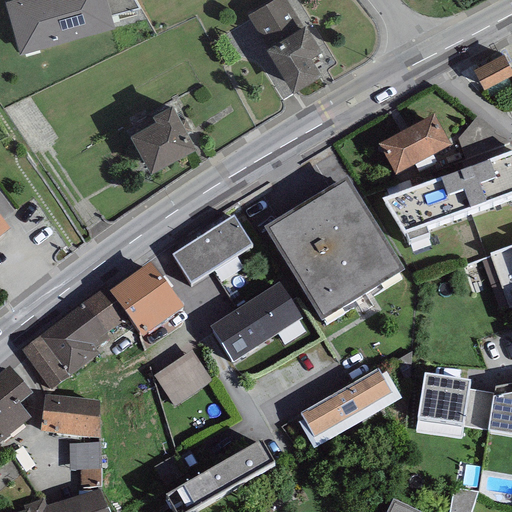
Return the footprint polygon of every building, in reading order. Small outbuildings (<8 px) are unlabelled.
[(9,0),(3,2),(18,56),(114,29),(111,16),(106,0),(9,0)] [(134,0),(106,0),(111,16),(139,9),(134,0)] [(303,26),(287,0),(273,0),(247,16),(268,49),(267,50),(293,92),(320,76),(310,59),(321,52),(305,25),(303,26)] [(511,73),(502,55),(473,69),(483,90),(511,75),(511,73)] [(155,123),(130,136),(150,174),(197,150),(173,106),(152,117),(155,123)] [(451,153),(434,122),(379,151),(395,182),(451,153)] [(511,203),(511,160),(382,209),(403,243),(511,203)] [(404,280),(347,186),(264,236),(321,330),(404,280)] [(235,222),(172,261),(189,288),(251,249),(235,222)] [(0,245),(9,238),(0,226),(0,245)] [(509,311),(511,310),(511,252),(491,260),(509,311)] [(150,270),(110,298),(128,324),(142,344),(183,316),(150,270)] [(302,325),(279,290),(209,333),(232,369),(302,325)] [(110,298),(105,292),(21,352),(51,395),(105,357),(97,346),(128,324),(110,298)] [(191,354),(153,379),(173,408),(211,383),(191,354)] [(9,370),(0,377),(0,446),(30,423),(19,410),(32,399),(9,370)] [(381,380),(377,374),(299,418),(302,422),(297,425),(314,455),(402,405),(386,377),(381,380)] [(470,390),(424,382),(416,434),(461,442),(463,428),(486,432),(492,396),(470,392),(470,390)] [(101,405),(43,400),(40,437),(98,442),(101,405)] [(511,400),(493,403),(487,436),(511,440),(511,400)] [(99,447),(69,447),(69,473),(80,473),(99,474),(99,447)] [(260,451),(166,505),(169,511),(209,511),(274,474),(260,451)] [(99,491),(99,474),(80,473),(80,491),(99,491)] [(472,511),(478,496),(454,491),(449,511),(472,511)] [(46,511),(41,511),(106,511),(100,495),(46,511)] [(24,508),(24,511),(41,511),(46,511),(44,503),(24,508)]
